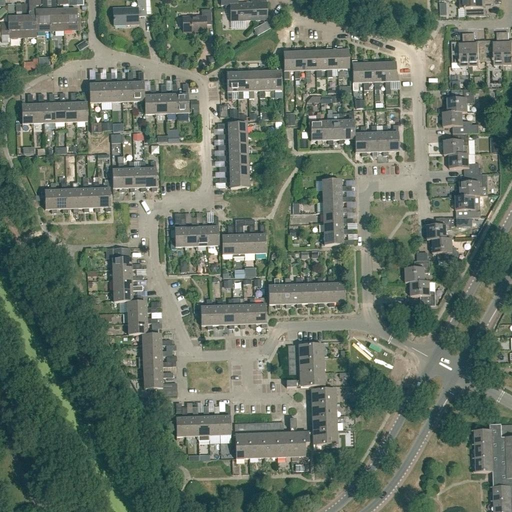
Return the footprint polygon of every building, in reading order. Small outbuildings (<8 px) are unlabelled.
[(36,12),(36,7),(35,7),(35,0),(29,1),(29,18),(22,18),(23,39),(37,39),(37,33),(36,33),(36,12)] [(237,5),(237,0),(225,0),(225,9),(230,9),(230,23),(260,22),(260,19),(267,19),(266,1),(251,1),(251,4),(237,5)] [(494,0),(460,1),(460,11),(465,10),(465,18),(486,18),(486,9),(483,9),(483,6),(494,6),(494,0)] [(138,18),(146,17),(145,1),(137,1),(138,9),(113,10),(114,27),(139,26),(138,18)] [(16,18),(8,19),(8,24),(1,24),(1,40),(2,40),(2,43),(9,43),(9,40),(23,39),(22,18),(22,7),(16,7),(16,18)] [(50,33),(64,32),(63,11),(49,12),(50,33)] [(63,11),(64,32),(78,32),(77,11),(63,11)] [(183,34),(206,33),(206,26),(211,26),(211,11),(201,11),(202,18),(182,19),(183,34)] [(37,33),(50,33),(49,12),(36,12),(36,33),(37,33)] [(461,69),(470,69),(468,35),(462,35),(463,46),(460,47),(460,43),(452,44),(452,65),(460,64),(461,69)] [(487,63),(486,43),(477,43),(477,46),(474,46),(474,35),(468,35),(470,69),(479,68),(479,64),(487,63)] [(511,41),(511,42),(511,45),(503,45),(504,68),(511,67),(511,41)] [(494,63),(494,68),(504,68),(503,45),(494,45),(493,42),(486,43),(487,63),(494,63)] [(337,53),(331,53),(331,49),(326,49),(326,53),(327,72),(327,80),(332,79),(332,72),(338,72),(337,53)] [(342,49),(337,49),(337,53),(338,72),(338,79),(349,79),(348,53),(342,53),(342,49)] [(305,54),(304,54),(298,54),(298,50),(294,51),(294,55),(295,73),(294,73),(295,81),(300,80),(299,73),(305,73),(305,54)] [(316,54),(315,54),(309,54),(309,50),(304,50),(304,54),(305,54),(305,73),(305,80),(310,80),(310,73),(316,72),(316,54)] [(326,53),(320,54),(320,50),(315,50),(315,54),(316,54),(316,72),(316,80),(321,80),(321,72),(327,72),(326,53)] [(294,55),(288,55),(288,51),(283,51),(284,81),(289,81),(289,73),(294,73),(295,73),(294,55)] [(24,72),(38,71),(37,60),(33,60),(33,63),(24,63),(24,72)] [(385,84),(385,92),(390,91),(390,84),(396,84),(395,65),(389,65),(389,61),(384,61),(384,65),(385,65),(385,84)] [(363,66),(357,66),(356,62),(352,63),(353,93),(358,93),(357,85),(363,85),(363,66)] [(374,66),(373,66),(367,66),(367,62),(362,62),(363,66),(363,85),(363,92),(369,92),(368,85),(374,84),(374,66)] [(385,65),(384,65),(378,66),(378,62),(373,62),(373,66),(374,66),(374,84),(374,92),(379,92),(379,84),(385,84),(385,65)] [(269,74),(263,74),(263,70),(258,70),(258,74),(259,74),(259,93),(259,100),(264,100),(264,93),(270,92),(269,74)] [(269,70),(269,74),(270,92),(270,100),(282,100),(281,74),(274,74),(274,70),(269,70)] [(248,75),(242,75),(241,71),(237,71),(237,75),(238,94),(238,101),(243,101),(243,93),(248,93),(249,93),(248,75)] [(259,74),(258,74),(252,75),(252,71),(247,71),(248,75),(249,93),(248,93),(249,101),(254,101),(253,93),(259,93),(259,74)] [(132,85),(133,85),(132,74),(127,75),(128,85),(122,85),(122,86),(122,104),(133,104),(132,85)] [(132,85),(133,104),(144,103),(143,74),(138,74),(138,85),(133,85),(132,85)] [(111,86),(111,75),(106,75),(106,86),(100,86),(101,105),(111,104),(111,86)] [(122,86),(122,85),(121,75),(116,75),(117,86),(111,86),(111,104),(122,104),(122,86)] [(232,94),(238,94),(237,75),(226,75),(227,102),(232,101),(232,94)] [(100,86),(100,76),(95,76),(95,86),(89,87),(90,105),(101,105),(100,86)] [(460,77),(460,86),(474,86),(474,77),(460,77)] [(177,97),(177,86),(172,87),(172,97),(166,98),(167,116),(177,116),(177,97)] [(177,97),(177,116),(188,115),(187,86),(182,86),(183,97),(177,97)] [(155,98),(155,87),(150,87),(150,98),(144,98),(145,117),(156,116),(155,98)] [(166,98),(166,87),(161,87),(161,98),(155,98),(156,116),(167,116),(166,98)] [(462,115),(467,115),(467,105),(474,105),(473,91),(470,91),(451,92),(452,101),(447,101),(447,115),(462,115)] [(76,106),(76,124),(87,124),(86,94),(81,95),(82,105),(76,106)] [(65,106),(65,95),(60,95),(60,106),(54,106),(55,125),(65,125),(65,106)] [(76,106),(75,95),(70,95),(71,106),(65,106),(65,125),(76,124),(76,106)] [(32,107),(33,107),(32,96),(27,97),(28,107),(21,108),(22,126),(33,126),(32,107)] [(43,107),(43,96),(38,96),(38,107),(33,107),(32,107),(33,126),(44,125),(43,107)] [(54,106),(54,96),(49,96),(49,107),(43,107),(44,125),(55,125),(54,106)] [(228,119),(227,107),(219,108),(219,120),(228,119)] [(332,124),(332,112),(327,112),(328,116),(327,116),(327,124),(321,124),(322,142),(328,142),(328,146),(333,146),(333,142),(332,142),(332,124)] [(343,142),(344,142),(349,142),(350,146),(354,145),(353,115),(348,115),(349,123),(343,123),(343,142)] [(453,129),(453,136),(468,136),(479,135),(478,127),(472,127),(471,123),(467,124),(463,124),(462,115),(447,115),(443,115),(443,130),(453,129)] [(321,124),(321,116),(316,117),(316,124),(310,124),(311,143),(317,143),(317,147),(322,146),(322,142),(321,124)] [(343,123),(343,116),(338,116),(338,123),(332,124),(332,142),(333,142),(339,142),(339,146),(344,146),(344,142),(343,142),(343,123)] [(228,136),(247,136),(246,125),(217,126),(217,131),(228,130),(228,136)] [(101,126),(90,126),(91,135),(102,135),(102,133),(101,126)] [(388,154),(399,153),(398,127),(393,127),(393,135),(387,135),(388,154)] [(365,136),(366,136),(365,128),(360,129),(361,136),(354,136),(355,155),(361,155),(362,159),(366,158),(366,154),(366,155),(365,136)] [(376,136),(376,128),(371,128),(371,136),(366,136),(365,136),(366,155),(366,154),(372,154),(372,158),(377,158),(377,154),(376,136)] [(387,135),(387,128),(382,128),(382,135),(376,136),(377,154),(383,154),(383,158),(388,158),(388,154),(387,135)] [(110,145),(122,144),(122,136),(110,136),(110,145)] [(172,136),(167,136),(168,144),(179,144),(179,137),(172,137),(172,136)] [(229,147),(247,147),(247,136),(228,136),(217,137),(218,142),(228,141),(229,147)] [(449,157),(469,156),(468,147),(468,136),(453,136),(453,143),(444,143),(444,158),(449,158),(449,157)] [(229,158),(247,157),(247,147),(229,147),(218,147),(218,152),(229,152),(229,158)] [(449,171),(464,171),(464,178),(479,177),(479,165),(469,165),(469,156),(449,157),(449,158),(449,171)] [(229,169),(248,168),(247,157),(229,158),(218,158),(218,163),(229,163),(229,169)] [(124,194),(124,190),(123,172),(123,164),(123,158),(118,158),(118,172),(112,172),(113,191),(119,190),(119,194),(124,194)] [(145,171),(145,163),(140,164),(140,171),(134,171),(134,190),(135,190),(141,190),(141,194),(146,194),(146,190),(145,190),(145,171)] [(145,190),(146,190),(151,189),(152,193),(156,193),(155,163),(150,163),(151,171),(145,171),(145,190)] [(134,171),(134,164),(129,164),(129,171),(123,172),(124,190),(130,190),(130,194),(135,194),(135,190),(134,190),(134,171)] [(230,180),(248,179),(248,168),(229,169),(219,169),(219,174),(230,174),(230,179),(230,180)] [(487,176),(479,177),(464,178),(464,184),(459,184),(460,198),(460,199),(475,198),(475,199),(480,198),(479,189),(483,189),(483,183),(488,183),(487,176)] [(230,180),(230,179),(219,180),(219,185),(230,184),(230,191),(249,190),(248,179),(230,180)] [(341,193),(351,193),(351,188),(341,188),(340,182),(322,183),(322,194),(341,193)] [(99,210),(105,209),(105,213),(110,213),(109,183),(104,183),(105,191),(99,191),(98,191),(99,210)] [(77,192),(77,184),(72,185),(72,192),(66,192),(67,211),(73,211),(73,215),(78,214),(78,211),(77,192)] [(78,211),(84,210),(84,214),(89,214),(89,210),(88,210),(88,192),(88,184),(83,184),(83,192),(77,192),(78,211)] [(98,191),(99,191),(99,184),(93,184),(94,191),(88,192),(88,210),(89,210),(95,210),(95,214),(100,214),(99,210),(98,191)] [(55,193),(56,193),(55,185),(50,185),(51,193),(44,193),(45,212),(51,211),(52,215),(56,215),(56,211),(55,193)] [(66,192),(66,185),(61,185),(61,193),(56,193),(55,193),(56,211),(62,211),(62,215),(67,215),(67,211),(66,192)] [(341,199),(341,193),(322,194),(322,204),(341,204),(352,204),(352,199),(341,199)] [(475,207),(475,199),(475,198),(460,199),(460,198),(455,199),(456,213),(465,213),(465,220),(480,219),(480,207),(475,207)] [(341,210),(341,204),(322,204),(317,205),(317,215),(323,215),(341,215),(352,214),(352,209),(341,210)] [(342,221),(341,215),(323,215),(323,226),(342,225),(342,226),(353,225),(352,220),(342,221)] [(185,230),(185,216),(180,217),(180,230),(174,231),(174,249),(186,249),(185,230)] [(207,229),(207,248),(218,247),(217,218),(212,218),(213,229),(207,229)] [(197,248),(196,230),(196,219),(191,219),(191,230),(185,230),(186,249),(197,248)] [(207,248),(207,229),(206,219),(201,219),(202,230),(196,230),(197,248),(207,248)] [(447,241),(447,232),(452,232),(451,220),(436,220),(436,227),(427,228),(427,242),(432,242),(447,241)] [(244,258),(244,256),(243,237),(243,221),(235,222),(235,228),(238,228),(238,238),(232,238),(233,256),(233,259),(244,258)] [(255,256),(254,237),(254,226),(253,227),(253,221),(245,221),(246,227),(249,227),(249,237),(243,237),(244,256),(255,256)] [(342,231),(342,226),(342,225),(323,226),(324,237),(342,236),(353,236),(353,231),(342,231)] [(254,237),(255,256),(266,255),(264,226),(259,226),(260,237),(254,237)] [(233,256),(232,238),(232,227),(227,227),(227,238),(221,238),(222,257),(233,256)] [(342,242),(342,236),(324,237),(324,248),(353,247),(353,242),(342,242)] [(432,242),(432,256),(437,256),(437,263),(456,262),(455,250),(452,250),(452,241),(447,241),(432,242)] [(131,271),(131,272),(141,271),(141,266),(130,267),(130,260),(127,260),(127,251),(129,251),(129,250),(113,251),(113,261),(112,261),(112,272),(131,271)] [(414,259),(423,258),(423,250),(413,251),(414,259)] [(425,284),(425,275),(430,275),(429,263),(414,263),(414,271),(405,271),(405,285),(410,285),(425,284)] [(131,277),(131,272),(131,271),(112,272),(112,283),(131,282),(142,282),(141,277),(131,277)] [(245,272),(234,272),(234,280),(245,280),(245,272)] [(334,305),(333,286),(333,278),(328,279),(328,286),(322,286),(323,305),(329,305),(329,309),(334,308),(334,304),(334,305)] [(334,305),(334,304),(344,304),(343,278),(338,278),(339,286),(333,286),(334,305)] [(312,305),(311,287),(311,279),(306,279),(306,287),(301,287),(301,306),(307,305),(307,309),(312,309),(312,305)] [(323,305),(322,286),(322,279),(317,279),(317,287),(311,287),(312,305),(318,305),(318,309),(323,309),(323,305)] [(280,310),(280,306),(279,288),(279,280),(274,281),(274,288),(268,288),(268,307),(275,307),(275,310),(280,310)] [(290,306),(290,288),(289,280),(284,280),(285,288),(279,288),(280,306),(286,306),(286,310),(291,310),(290,306)] [(301,306),(301,287),(300,287),(300,280),(295,280),(295,287),(290,288),(290,306),(296,306),(296,310),(301,310),(301,306)] [(131,288),(131,282),(112,283),(113,294),(131,293),(142,293),(142,288),(131,288)] [(410,285),(411,299),(420,299),(421,308),(436,308),(435,293),(430,293),(430,284),(425,284),(410,285)] [(132,299),(131,293),(113,294),(113,305),(142,303),(142,298),(132,299)] [(255,307),(255,326),(261,326),(261,330),(266,329),(265,299),(260,300),(260,307),(255,307)] [(245,330),(244,326),(244,308),(243,300),(238,300),(239,308),(233,308),(234,327),(240,326),(240,330),(245,330)] [(255,326),(255,307),(254,300),(249,300),(249,307),(244,308),(244,326),(250,326),(250,330),(255,330),(255,326)] [(212,327),(211,309),(211,301),(206,301),(206,309),(200,309),(201,328),(207,328),(207,331),(212,331),(212,327)] [(223,327),(222,308),(222,301),(217,301),(217,309),(211,309),(212,327),(218,327),(218,331),(223,331),(223,327)] [(234,327),(233,308),(233,301),(228,301),(228,308),(222,308),(223,327),(229,327),(229,331),(234,330),(234,327)] [(146,315),(156,314),(156,309),(146,310),(145,303),(127,304),(127,315),(146,315)] [(97,318),(120,318),(121,311),(97,310),(97,318)] [(146,320),(146,315),(127,315),(128,326),(146,325),(146,326),(157,325),(157,320),(146,320)] [(146,331),(146,326),(146,325),(128,326),(128,337),(142,337),(157,336),(157,331),(146,331)] [(160,347),(160,348),(171,347),(171,342),(160,342),(160,336),(142,337),(142,348),(160,347)] [(300,389),(310,389),(323,388),(322,346),(298,347),(300,389)] [(161,353),(160,348),(160,347),(142,348),(142,358),(142,359),(143,359),(161,358),(171,358),(171,353),(161,353)] [(161,364),(161,358),(143,359),(142,359),(142,358),(138,359),(138,369),(143,369),(161,369),(172,369),(172,368),(175,368),(175,363),(161,364)] [(161,375),(161,369),(143,369),(143,380),(162,380),(172,379),(172,374),(161,375)] [(162,385),(162,380),(143,380),(143,391),(172,390),(176,390),(176,385),(162,385)] [(313,447),(324,447),(337,446),(334,391),(310,392),(313,447)] [(209,438),(208,419),(208,408),(202,408),(203,419),(197,420),(198,438),(198,442),(209,442),(209,438)] [(219,437),(219,419),(218,408),(213,408),(214,419),(208,419),(209,438),(219,437)] [(219,419),(219,437),(230,437),(229,408),(224,408),(224,419),(219,419)] [(187,438),(186,420),(186,409),(181,409),(181,420),(175,420),(176,439),(187,438)] [(198,438),(197,420),(197,409),(192,409),(192,420),(186,420),(187,438),(198,438)] [(511,511),(511,431),(506,432),(506,427),(490,428),(490,432),(476,433),(477,475),(494,474),(494,489),(494,511),(511,511)] [(235,461),(249,460),(305,458),(304,434),(234,437),(235,461)]
